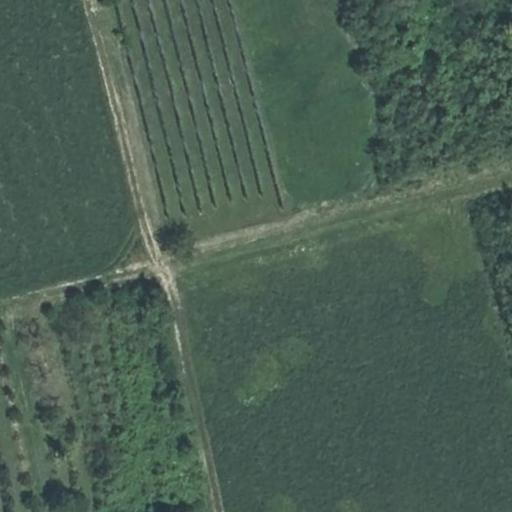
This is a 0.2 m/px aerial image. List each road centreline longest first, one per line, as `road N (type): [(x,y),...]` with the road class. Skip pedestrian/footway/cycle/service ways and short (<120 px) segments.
road 1 (track): [(217,511),(165,270),(133,199),(90,0)]
road 2 (track): [(511,180),(0,311)]
